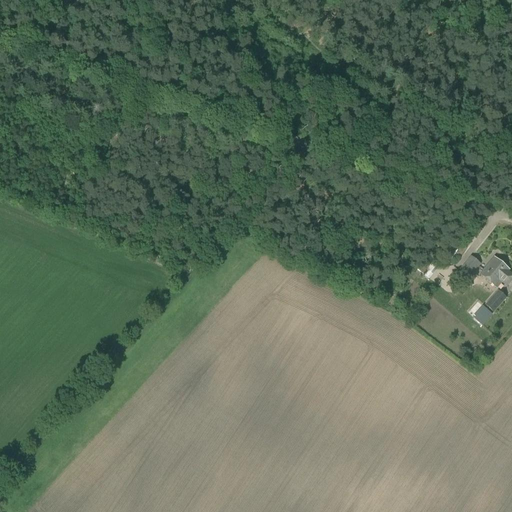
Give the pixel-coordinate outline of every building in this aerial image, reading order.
[(452,259),(457,251),(450,246),(445,255),(452,259)] [(469,278),(480,264),(470,256),(459,270),(469,278)] [(493,257),(479,274),(496,289),(501,283),(506,287),(511,280),(511,274),(508,271),(509,270),(493,257)] [(493,313),(506,298),(497,290),(484,305),(493,313)] [(492,315),(482,306),(472,318),(482,326),(492,315)]
